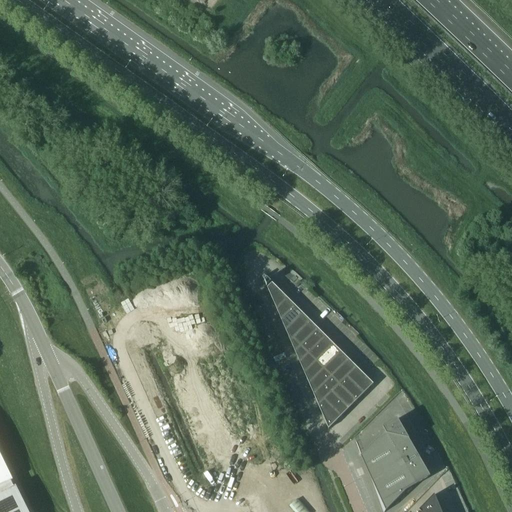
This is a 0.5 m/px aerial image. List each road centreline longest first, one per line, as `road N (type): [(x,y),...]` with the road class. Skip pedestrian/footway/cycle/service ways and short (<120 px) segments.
road 1 (primary): [(18,0),(372,268),(446,355),(511,464)]
road 2 (primary): [(511,409),(450,316),(390,246),(318,182),(65,0)]
road 3 (unclassified): [(191,511),(116,346),(129,319),(158,305),(231,466),(214,509)]
road 4 (unclassified): [(358,511),(251,280)]
road 5 (unclassified): [(166,511),(64,358),(45,352)]
road 6 (motorway): [(382,0),(511,125)]
road 7 (unclassified): [(117,511),(45,352)]
road 8 (unclassified): [(77,511),(39,367),(45,352)]
